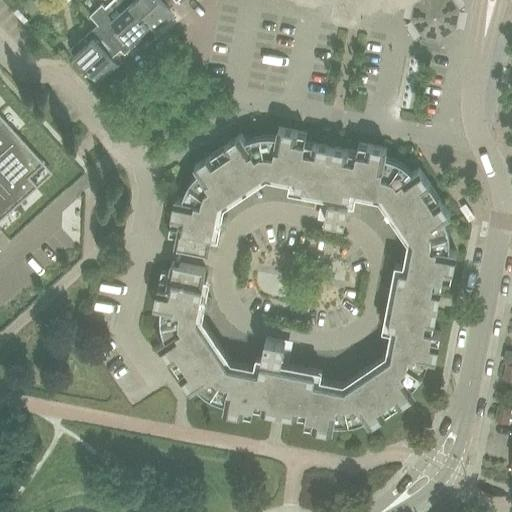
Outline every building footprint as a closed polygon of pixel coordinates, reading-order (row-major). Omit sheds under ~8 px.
[(24,0),(21,4),(31,15),(42,4),(38,0),(24,0)] [(89,15),(97,23),(98,23),(124,53),(134,43),(130,39),(148,23),(152,27),(153,27),(128,0),(113,0),(106,7),(102,3),(89,15)] [(181,1),(179,0),(128,0),(153,27),(172,10),(168,5),(173,0),(179,0),(181,2),(181,1)] [(333,0),(332,5),(337,12),(353,15),(360,10),(362,1),(372,2),(375,0),(333,0)] [(411,18),(421,33),(419,41),(437,45),(439,37),(454,27),(458,9),(452,0),(414,0),(411,18)] [(98,23),(97,23),(69,49),(96,79),(115,61),(111,56),(120,48),(124,53),(98,23)] [(0,218),(36,185),(28,176),(43,162),(0,115),(0,218)] [(329,190),(324,216),(344,220),(351,185),(382,191),(413,238),(407,269),(399,267),(388,322),(397,324),(391,355),(344,386),(313,380),(315,372),(280,365),(285,340),(264,336),(258,369),(227,363),(196,317),(202,284),(201,284),(205,267),(171,261),(167,278),(159,276),(154,304),(162,306),(170,334),(160,341),(191,388),(198,383),(225,399),(223,407),(251,413),(253,404),(273,408),(280,409),(287,411),(305,414),(303,423),(332,428),(333,420),(364,415),(369,422),(415,391),(411,384),(426,357),(434,359),(440,330),(432,329),(435,309),(436,304),(437,298),(438,296),(442,277),(450,279),(455,250),(447,249),(443,218),(449,213),(418,167),(411,171),(384,156),(386,147),(358,142),(356,150),(337,147),(331,146),(325,144),(304,140),(306,132),(277,127),(276,135),(245,139),(240,132),(194,164),(199,171),(183,198),(175,196),(169,224),(177,226),(174,243),(208,249),(211,232),(212,233),(218,200),(265,169),(296,175),(294,183),(323,188),(329,190)] [(466,204),(460,208),(470,222),(475,218),(466,204)] [(511,371),(504,370),(503,377),(511,379),(511,371)] [(497,405),(496,412),(509,415),(510,408),(497,405)] [(509,415),(496,412),(495,420),(507,422),(509,415)]
